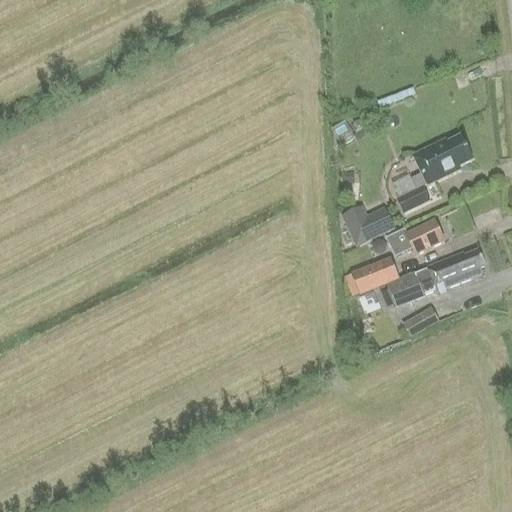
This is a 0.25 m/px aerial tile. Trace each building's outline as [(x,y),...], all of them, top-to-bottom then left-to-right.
[(473,162),(462,138),(447,145),(446,142),(413,158),(422,175),(412,180),(417,191),(398,201),(405,215),(430,203),(423,189),(428,187),(460,171),(459,169),(473,162)] [(344,173),(344,184),(354,184),(354,178),(349,173),(344,173)] [(363,210),(343,219),(357,249),(394,231),(385,212),(368,220),(363,210)] [(404,232),(387,240),(395,258),(412,250),(416,258),(445,244),(435,223),(407,237),(404,232)] [(480,270),(486,268),(479,252),(465,257),(464,255),(426,270),(436,294),(483,276),(480,270)] [(360,296),(397,281),(390,262),(353,277),(360,296)] [(397,309),(425,298),(417,277),(389,288),(397,309)]
